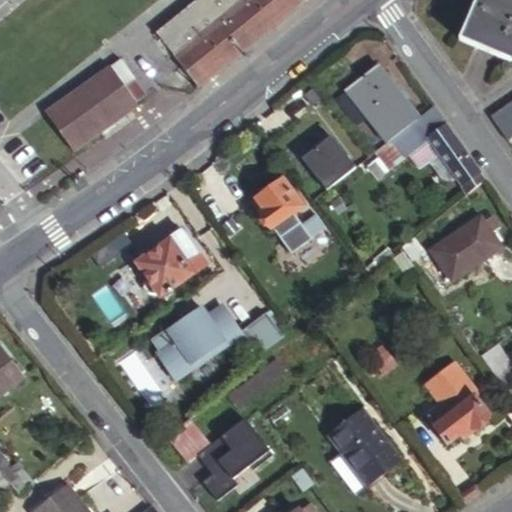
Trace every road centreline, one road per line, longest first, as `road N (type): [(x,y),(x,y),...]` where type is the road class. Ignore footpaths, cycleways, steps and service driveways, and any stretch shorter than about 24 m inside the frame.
road 1 (tertiary): [(0,267),(56,232),(348,0)]
road 2 (residential): [(182,511),(0,276)]
road 3 (residential): [(374,0),(511,184)]
